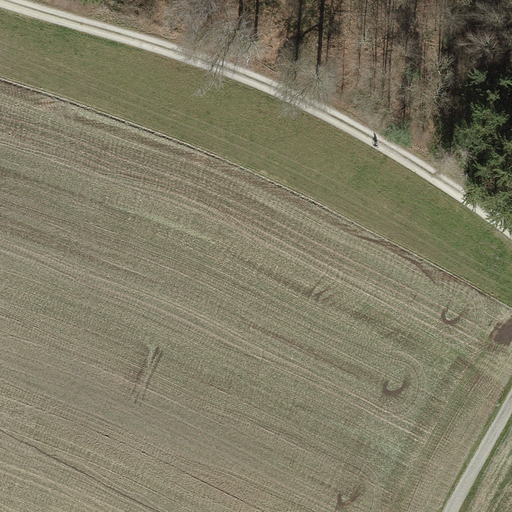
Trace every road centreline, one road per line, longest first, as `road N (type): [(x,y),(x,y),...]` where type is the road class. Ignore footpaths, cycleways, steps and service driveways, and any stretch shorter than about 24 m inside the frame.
road 1 (track): [(511,236),(323,111),(242,74),(8,0)]
road 2 (track): [(511,407),(453,511)]
